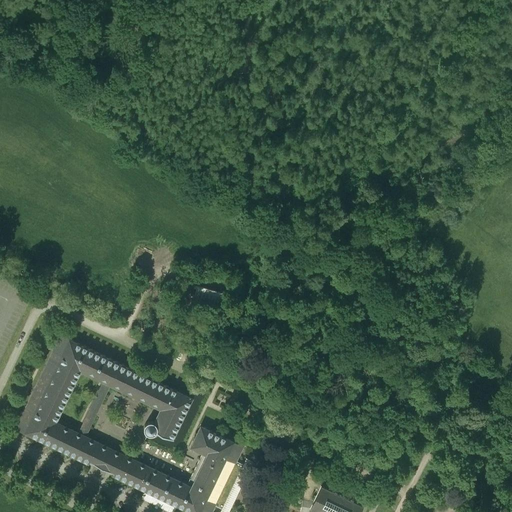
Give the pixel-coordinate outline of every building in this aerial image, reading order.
[(192,303),(223,312),(228,295),(197,286),(192,303)] [(155,432),(155,431),(158,432),(172,439),(173,438),(172,438),(192,398),(60,335),(16,429),(88,463),(89,461),(96,464),(103,449),(102,449),(101,449),(53,426),(56,421),(80,371),(82,366),(162,405),(160,410),(154,422),(150,421),(147,421),(144,424),(143,428),(144,432),(147,434),(152,434),(155,432)] [(82,366),(80,371),(102,382),(110,385),(160,410),(162,405),(82,366)] [(102,382),(78,432),(86,435),(110,385),(102,382)] [(78,432),(56,421),(53,426),(101,449),(102,449),(103,449),(105,444),(86,435),(78,432)] [(112,475),(189,511),(211,511),(214,505),(221,508),(221,509),(222,509),(222,508),(224,503),(225,503),(225,502),(228,497),(229,496),(228,496),(231,490),(231,491),(232,489),(231,489),(234,484),(235,483),(234,483),(237,478),(238,477),(237,477),(240,471),(240,472),(241,471),(240,470),(243,465),(244,464),(243,464),(242,464),(236,461),(243,446),(200,426),(192,443),(208,450),(206,455),(191,486),(189,491),(115,455),(114,455),(107,469),(113,473),(112,475)] [(190,448),(201,453),(206,455),(208,450),(192,443),(190,448)] [(116,450),(105,444),(103,449),(114,455),(116,450)] [(103,449),(96,464),(107,469),(114,455),(103,449)] [(186,483),(116,450),(114,455),(115,455),(189,491),(191,486),(186,483)] [(201,453),(186,483),(191,486),(206,455),(201,453)] [(246,457),(243,464),(244,464),(243,465),(240,470),(241,471),(240,472),(240,471),(237,477),(238,477),(237,478),(234,483),(235,483),(234,484),(231,489),(232,489),(231,491),(231,490),(228,496),(229,496),(228,497),(225,502),(225,503),(224,503),(222,508),(222,509),(221,509),(219,511),(228,511),(253,461),(246,457)] [(89,461),(88,463),(112,475),(113,473),(107,469),(96,464),(89,461)] [(320,486),(312,502),(307,511),(359,511),(362,506),(320,486)] [(300,511),(307,511),(312,502),(303,501),(300,511)]
